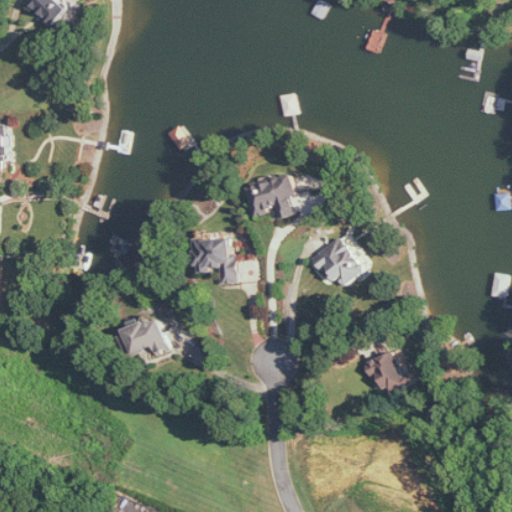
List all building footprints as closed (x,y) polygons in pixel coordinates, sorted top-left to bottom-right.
[(60,24),(74,8),(64,0),(38,0),(35,4),(60,24)] [(0,167),(3,168),(3,161),(15,162),(15,146),(12,146),(12,126),(0,125),(0,167)] [(261,215),(283,210),(286,219),(303,214),(298,196),(303,194),(298,176),(254,187),(261,215)] [(327,273),(333,269),(342,284),(370,267),(362,254),(366,251),(361,243),(355,234),(317,257),(327,273)] [(202,239),(203,273),(217,272),(217,268),(227,268),(228,284),(243,284),(243,254),(237,254),(237,238),(202,239)] [(175,349),(167,319),(123,332),(128,349),(136,347),(139,356),(144,355),(147,362),(158,359),(157,355),(175,349)] [(383,376),(391,395),(419,383),(405,349),(370,364),(376,379),(383,376)]
